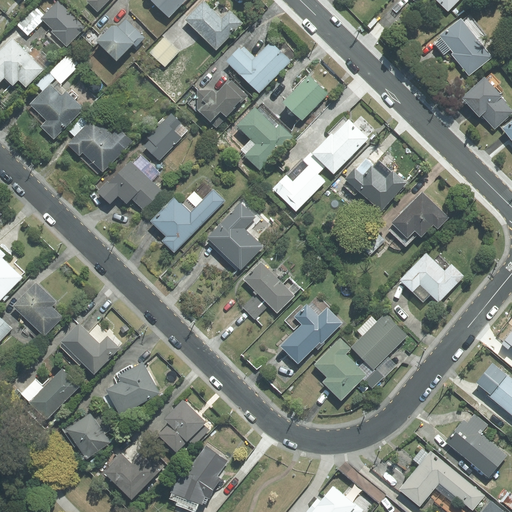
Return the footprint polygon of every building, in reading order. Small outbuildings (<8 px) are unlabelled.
[(69,47),(88,27),(60,0),(45,15),(43,18),(45,20),(55,30),(53,31),(69,47)] [(100,11),(111,0),(90,0),(89,1),(100,11)] [(155,0),(172,16),(188,0),(155,0)] [(219,12),(206,0),(188,18),(219,50),(245,23),(234,12),(231,10),(224,17),(219,12)] [(440,0),(451,10),(461,0),(440,0)] [(43,18),(45,15),(38,7),(20,25),(24,29),(30,35),(45,20),(43,18)] [(470,73),(472,75),(495,56),(465,17),(443,34),(444,35),(454,48),(457,51),(454,53),(459,58),(470,73)] [(127,18),(121,24),(139,41),(138,42),(140,44),(147,37),(127,18)] [(138,42),(139,41),(121,24),(116,24),(101,40),(122,59),(138,42)] [(454,48),(444,35),(437,42),(447,54),(450,51),(454,48)] [(174,44),(166,36),(152,50),(168,65),(182,51),(174,44)] [(29,87),(46,69),(15,38),(0,52),(0,84),(8,77),(16,85),(22,79),(29,87)] [(256,59),(243,46),(230,59),(262,91),(293,61),(282,50),(274,42),(256,59)] [(69,53),(50,71),(54,75),(57,78),(59,79),(63,84),(64,83),(78,69),(76,67),(79,63),(69,53)] [(38,84),(45,91),(52,83),(57,78),(50,71),(38,84)] [(331,93),(313,75),(287,100),(306,119),(319,105),(331,93)] [(488,76),(465,96),(473,105),(483,116),(485,114),(489,119),(497,128),(511,114),(511,107),(507,102),(509,101),(504,96),(505,95),(488,76)] [(63,84),(59,79),(54,85),(64,94),(68,90),(63,86),(65,84),(64,83),(63,84)] [(233,79),(220,92),(216,88),(215,90),(201,90),(201,110),(207,116),(209,114),(215,120),(225,110),(231,115),(239,106),(238,105),(249,95),(233,79)] [(54,85),(52,83),(45,91),(33,103),(44,113),(50,119),(47,122),(43,126),(57,139),(87,109),(68,90),(64,94),(54,85)] [(153,92),(149,97),(154,101),(158,97),(153,92)] [(258,106),(240,124),(242,125),(238,129),(244,135),(247,132),(258,143),(247,155),(262,169),(295,136),(283,124),(280,127),(258,106)] [(184,122),(175,113),(151,136),(153,139),(147,145),(162,160),(185,137),(177,129),(184,122)] [(115,133),(97,116),(89,123),(80,133),(70,143),(73,145),(83,155),(86,151),(95,160),(104,168),(106,170),(135,140),(121,127),(115,133)] [(76,130),(80,133),(89,123),(83,117),(73,127),(76,130)] [(337,134),(335,132),(315,152),(337,173),(372,139),(360,127),(353,120),(352,119),(348,122),(337,134)] [(86,151),(83,155),(81,156),(99,173),(104,168),(95,160),(86,151)] [(143,153),(135,161),(154,180),(162,172),(143,153)] [(321,173),(327,167),(313,153),(306,160),(311,165),(304,172),(296,179),(290,173),(276,187),(298,210),(328,180),(321,173)] [(366,174),(374,165),(375,164),(372,161),(368,158),(359,168),(366,174)] [(306,160),(304,159),(298,165),(304,172),(311,165),(306,160)] [(112,180),(103,189),(108,195),(114,201),(121,194),(126,199),(130,203),(135,198),(146,209),(165,191),(154,180),(135,161),(134,160),(113,181),(112,180)] [(304,172),(298,165),(290,173),(296,179),(304,172)] [(358,167),(349,177),(385,210),(409,183),(407,181),(396,171),(395,172),(389,179),(374,165),(366,174),(359,168),(358,167)] [(335,192),(331,188),(325,195),(329,199),(335,192)] [(166,240),(177,251),(227,201),(215,189),(194,211),(178,195),(155,219),(157,221),(161,225),(170,234),(165,239),(166,240)] [(428,194),(425,191),(395,221),(412,237),(419,230),(425,236),(436,224),(441,228),(452,217),(428,194)] [(258,217),(244,203),(211,235),(242,266),(244,268),(266,246),(247,227),(258,217)] [(0,297),(2,299),(3,300),(25,277),(22,273),(12,263),(5,257),(9,254),(0,244),(0,297)] [(403,277),(427,301),(434,294),(442,302),(459,284),(468,275),(454,262),(447,269),(429,251),(403,277)] [(325,260),(321,255),(315,260),(319,265),(325,260)] [(297,296),(295,294),(302,287),(297,282),(291,288),(263,260),(245,278),(258,291),(260,292),(269,301),(271,304),(280,313),(297,296)] [(40,281),(16,305),(47,335),(65,316),(55,306),(59,301),(59,300),(56,297),(47,289),(40,281)] [(257,319),(271,304),(269,301),(260,292),(244,306),(249,311),(257,319)] [(297,316),(304,323),(283,344),(299,360),(302,363),(317,347),(320,349),(328,342),(327,341),(345,322),(330,306),(321,315),(309,303),(297,316)] [(387,313),(354,347),(367,360),(376,369),(389,355),(409,335),(387,313)] [(7,321),(0,314),(0,342),(14,328),(7,321)] [(83,322),(65,340),(98,372),(123,348),(121,346),(110,335),(102,342),(102,341),(87,326),(83,322)] [(511,330),(501,344),(508,349),(511,346),(511,330)] [(354,347),(343,336),(317,364),(329,375),(330,376),(325,381),(331,386),(334,389),(344,399),(364,378),(368,374),(361,367),(347,354),(354,347)] [(398,364),(389,355),(376,369),(377,370),(381,374),(385,378),(398,364)] [(368,374),(364,378),(367,381),(377,370),(376,369),(367,360),(361,367),(368,374)] [(125,380),(110,388),(112,393),(121,408),(125,414),(163,392),(152,373),(145,361),(135,367),(134,365),(133,364),(121,370),(123,374),(122,375),(125,380)] [(511,374),(496,362),(481,381),(486,386),(493,391),(491,394),(498,400),(511,411),(511,374)] [(40,392),(32,401),(50,419),(83,385),(65,367),(40,392)] [(381,374),(377,370),(367,381),(374,388),(385,378),(381,374)] [(121,408),(112,393),(108,395),(105,397),(113,413),(121,408)] [(187,398),(168,417),(173,421),(158,436),(176,455),(210,421),(201,413),(187,398)] [(97,418),(92,412),(69,429),(90,458),(113,442),(107,433),(97,418)] [(105,412),(97,418),(107,433),(116,427),(105,412)] [(475,414),(469,422),(482,433),(489,424),(475,414)] [(493,477),(510,455),(482,433),(469,422),(466,419),(458,430),(449,441),(453,445),(493,477)] [(219,453),(208,445),(189,471),(184,468),(174,490),(175,491),(173,497),(202,508),(203,502),(206,503),(209,495),(214,497),(217,489),(224,477),(221,475),(230,460),(229,460),(219,453)] [(442,482),(476,509),(488,494),(432,450),(419,466),(412,475),(405,483),(402,487),(424,505),(442,482)] [(136,462),(125,452),(108,470),(136,497),(163,469),(145,452),(136,462)] [(361,511),(370,502),(339,476),(320,498),(308,511),(361,511)] [(511,492),(509,491),(503,499),(511,506),(511,492)] [(504,511),(491,500),(481,511),(504,511)]
